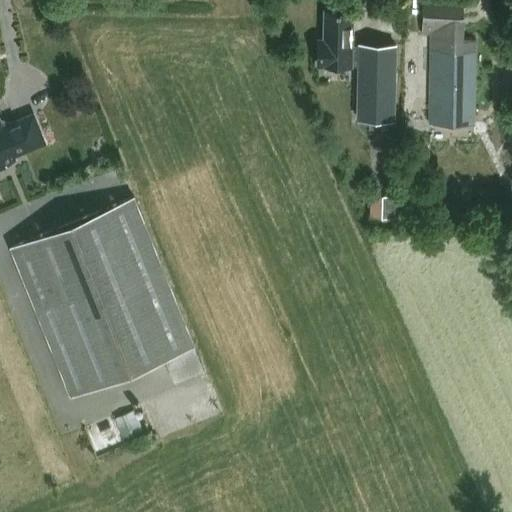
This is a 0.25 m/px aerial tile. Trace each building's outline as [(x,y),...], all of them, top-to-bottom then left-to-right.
[(431,31),(430,85),(430,122),(475,123),(476,36),(463,36),(463,0),(422,0),(422,31),(431,31)] [(396,43),(360,42),(360,43),(352,43),(352,25),(352,9),(329,8),(326,8),(325,38),(319,38),(318,63),(359,64),(358,118),(394,118),(396,43)] [(2,124),(0,120),(0,161),(14,156),(13,152),(44,139),(33,111),(2,124)] [(405,189),(405,201),(424,202),(424,190),(405,189)] [(134,193),(11,244),(72,391),(166,353),(175,375),(204,363),(134,193)] [(384,205),(384,217),(398,217),(398,206),(384,205)] [(120,415),(130,438),(149,430),(139,406),(120,415)]
